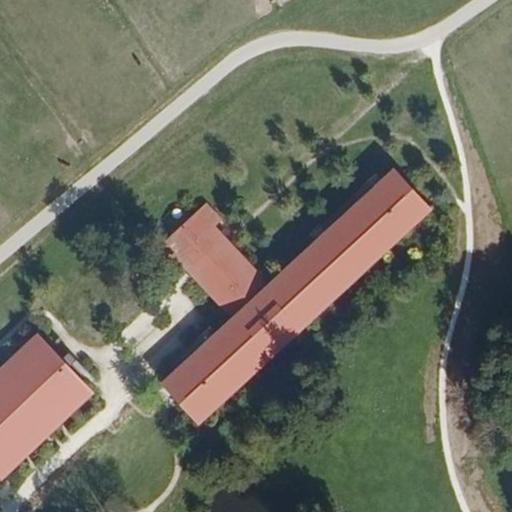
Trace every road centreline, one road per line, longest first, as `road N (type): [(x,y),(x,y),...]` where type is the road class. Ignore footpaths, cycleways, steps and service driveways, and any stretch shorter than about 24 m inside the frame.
road 1 (track): [(0,254),(248,51),(301,38),(376,52),(416,45),(484,0)]
road 2 (track): [(7,511),(196,323),(172,297),(104,361)]
